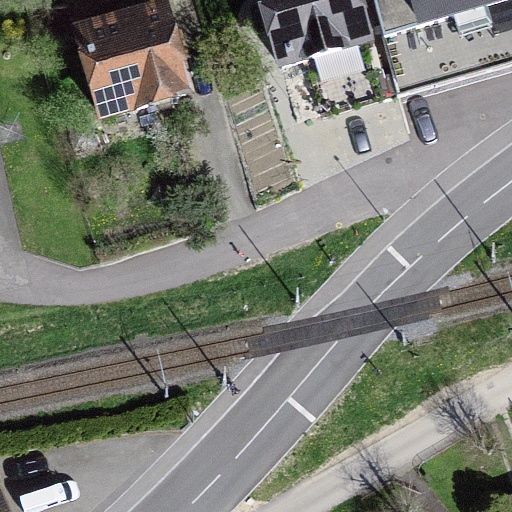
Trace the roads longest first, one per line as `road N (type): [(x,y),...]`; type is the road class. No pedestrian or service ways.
road 1 (residential): [(511,176),(465,162),(84,293),(0,267)]
road 2 (tertiary): [(185,511),(347,326),(511,178)]
